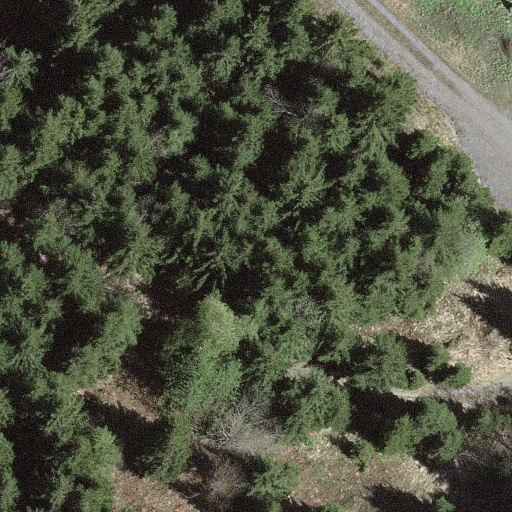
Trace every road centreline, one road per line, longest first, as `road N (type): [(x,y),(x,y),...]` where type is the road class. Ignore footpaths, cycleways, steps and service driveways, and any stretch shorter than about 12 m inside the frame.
road 1 (track): [(511,377),(475,395),(357,391),(123,297),(0,226)]
road 2 (track): [(359,0),(511,130)]
